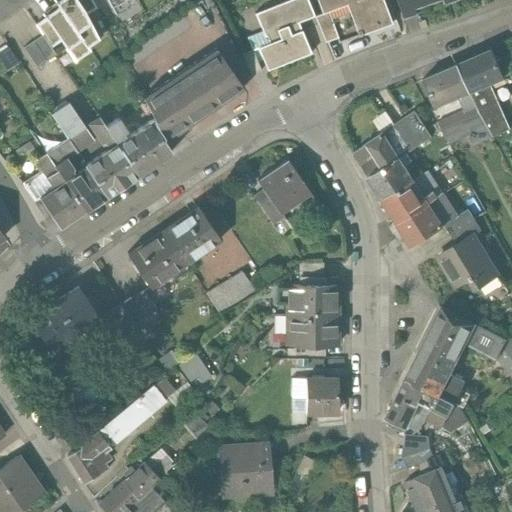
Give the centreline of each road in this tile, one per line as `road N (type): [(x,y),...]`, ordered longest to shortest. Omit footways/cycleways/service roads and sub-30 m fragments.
road 1 (residential): [(292,102),(363,228),(373,511)]
road 2 (residential): [(53,254),(292,102)]
road 3 (residential): [(292,102),(511,13)]
road 4 (residential): [(0,386),(79,511)]
